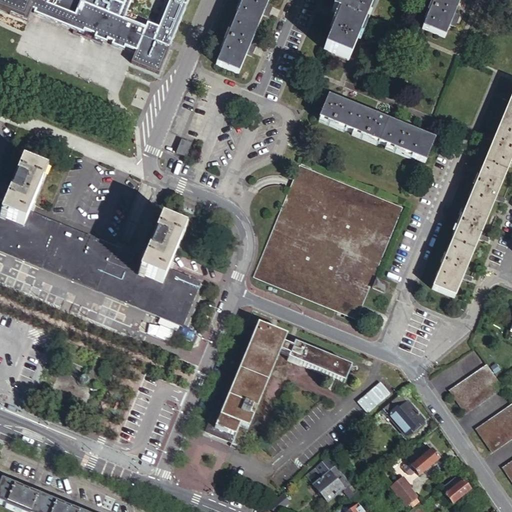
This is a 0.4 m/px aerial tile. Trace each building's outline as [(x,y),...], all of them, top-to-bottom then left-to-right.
[(0,0),(0,16),(4,19),(4,20),(19,26),(24,15),(27,16),(26,19),(76,40),(77,37),(88,41),(87,44),(99,49),(101,46),(106,48),(104,51),(117,57),(118,53),(129,58),(124,69),(152,81),(185,0),(0,0)] [(241,0),(215,63),(239,73),(247,54),(252,57),(255,50),(257,45),(252,43),(264,15),(269,18),(272,10),(274,6),(269,3),(269,0),(241,0)] [(344,0),(342,7),(339,14),(325,49),(350,60),(367,18),(374,0),(344,0)] [(434,0),(423,29),(445,38),(450,25),(455,27),(460,16),(455,14),(460,0),(434,0)] [(339,14),(342,7),(334,4),(331,11),(339,14)] [(319,116),(425,162),(435,139),(416,130),(418,125),(407,120),(405,126),(383,116),(385,111),(374,106),(371,111),(350,102),(352,97),(341,92),(339,98),(329,93),(319,116)] [(510,101),(495,136),(493,141),(432,287),(455,297),(463,278),(465,273),(480,238),(482,233),(497,198),(499,194),(511,161),(511,96),(511,97),(510,101)] [(178,152),(187,156),(192,143),(184,140),(178,152)] [(0,241),(184,318),(199,282),(169,269),(185,231),(161,220),(145,259),(30,211),(46,172),(22,162),(6,200),(0,198),(0,241)] [(254,277),(357,319),(404,207),(301,165),(294,182),(254,277)] [(0,251),(7,255),(184,328),(203,283),(199,282),(184,318),(0,241),(0,251)] [(465,273),(463,278),(471,281),(473,276),(465,273)] [(375,288),(386,292),(387,290),(390,283),(379,279),(375,288)] [(257,413),(285,344),(287,340),(289,336),(259,324),(215,428),(240,438),(245,426),(256,430),(262,415),(257,413)] [(299,363),(356,387),(363,370),(295,343),(294,347),(285,344),(257,413),(262,415),(256,430),(245,426),(240,438),(245,440),(242,447),(251,451),(252,450),(266,416),(291,356),(300,359),(299,363)] [(466,413),(503,387),(488,365),(451,391),(466,413)] [(403,394),(384,411),(407,436),(425,418),(403,394)] [(493,453),(511,439),(511,405),(477,430),(493,453)] [(419,474),(440,456),(427,441),(406,459),(419,474)] [(325,502),(345,489),(325,460),(306,473),(325,502)] [(451,503),(471,490),(461,474),(440,487),(451,503)] [(406,509),(420,498),(402,475),(389,485),(406,509)] [(74,511),(71,511),(63,508),(31,494),(22,491),(2,482),(0,487),(0,504),(9,508),(9,510),(12,511),(14,510),(14,508),(23,511),(22,511),(74,511)] [(366,511),(355,499),(338,511),(366,511)]
